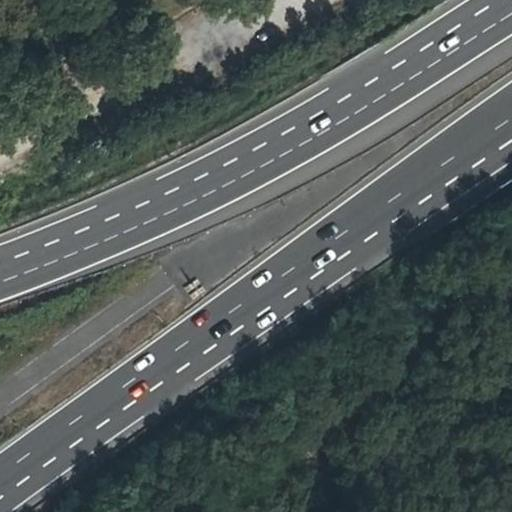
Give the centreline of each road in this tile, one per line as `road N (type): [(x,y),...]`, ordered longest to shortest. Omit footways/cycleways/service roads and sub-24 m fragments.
road 1 (motorway): [(0,489),(511,116)]
road 2 (track): [(273,0),(0,158)]
road 3 (motorway): [(281,148),(177,206),(0,279)]
road 4 (motorway): [(281,148),(0,253)]
road 5 (motorway): [(511,3),(281,148)]
